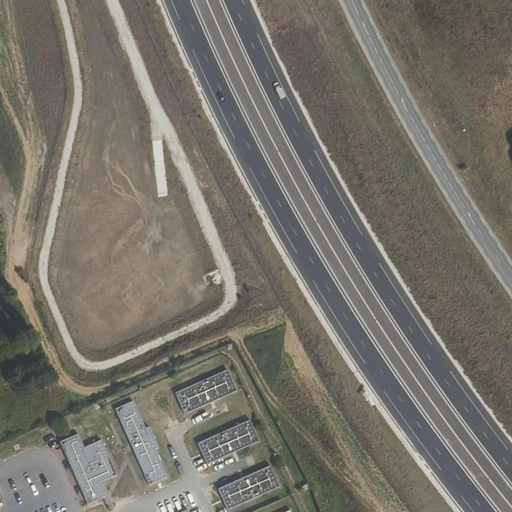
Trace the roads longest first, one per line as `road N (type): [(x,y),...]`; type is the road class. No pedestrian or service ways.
road 1 (track): [(60,0),(79,103),(46,282),(73,350),(102,366),(220,313),(233,297),(115,0)]
road 2 (trunk): [(181,0),(243,143),(377,376),(483,511)]
road 3 (trunk): [(511,454),(423,344),(282,108),(233,0)]
road 4 (secondary): [(353,0),(447,179),(511,281)]
